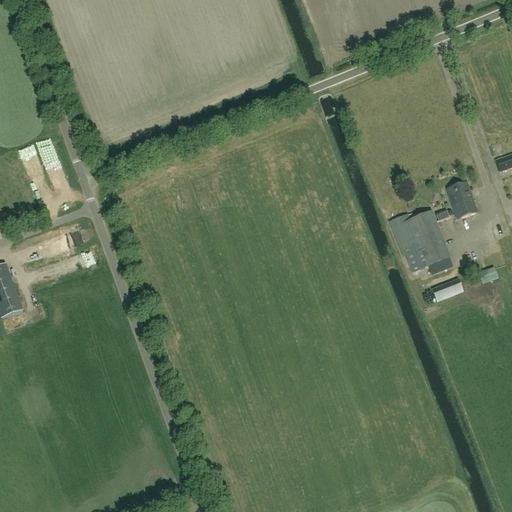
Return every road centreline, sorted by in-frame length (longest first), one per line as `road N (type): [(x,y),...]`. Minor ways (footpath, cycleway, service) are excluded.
road 1 (unclassified): [(82,180),(511,6)]
road 2 (unclassified): [(199,511),(82,180)]
road 3 (unknown): [(435,37),(489,195),(484,219),(465,236)]
road 4 (unclassified): [(82,180),(19,0)]
